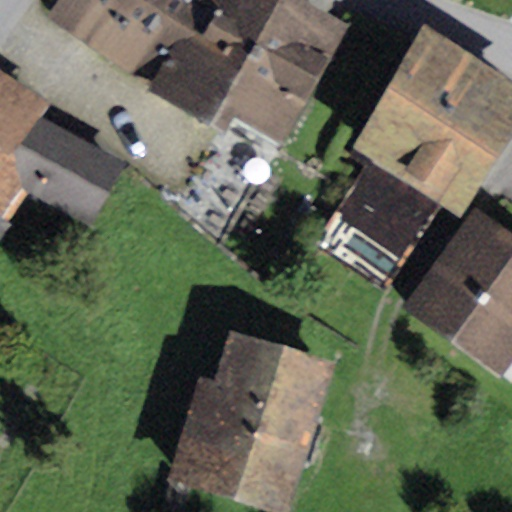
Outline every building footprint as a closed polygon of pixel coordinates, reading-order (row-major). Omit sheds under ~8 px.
[(196,0),(57,0),(47,16),(150,84),(196,0)] [(350,25),(305,0),(196,0),(150,84),(147,90),(226,129),(235,115),(279,141),(350,25)] [(511,130),(511,85),(425,30),(351,146),(369,156),(312,245),(382,290),(440,199),(460,211),(511,130)] [(0,68),(0,153),(16,164),(25,186),(29,188),(90,221),(123,160),(50,103),(0,68)] [(16,164),(0,153),(0,228),(29,188),(25,186),(16,164)] [(511,359),(511,233),(474,206),(403,307),(501,376),(511,359)] [(286,511),(333,362),(229,330),(215,379),(200,375),(169,477),(284,511),(286,511)]
